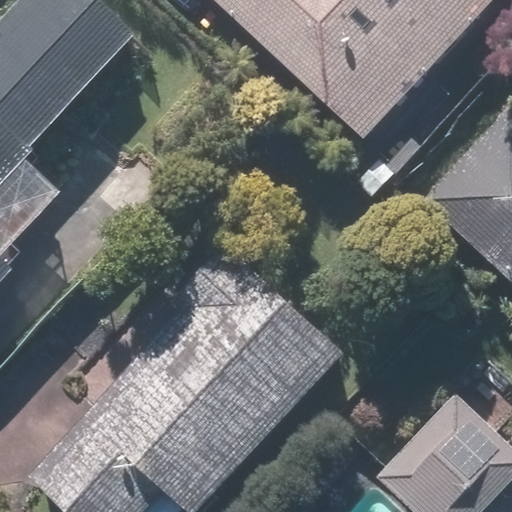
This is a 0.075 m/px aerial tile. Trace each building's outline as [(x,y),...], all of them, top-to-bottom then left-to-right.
[(0,244),(39,204),(0,167),(115,48),(64,0),(9,0),(0,10),(0,244)] [(202,0),(355,147),(497,0),(202,0)] [(511,112),(422,201),(511,291),(511,112)] [(56,511),(186,511),(339,362),(226,248),(175,298),(193,316),(25,480),(56,511)] [(511,511),(511,461),(449,402),(370,484),(398,511),(511,511)]
